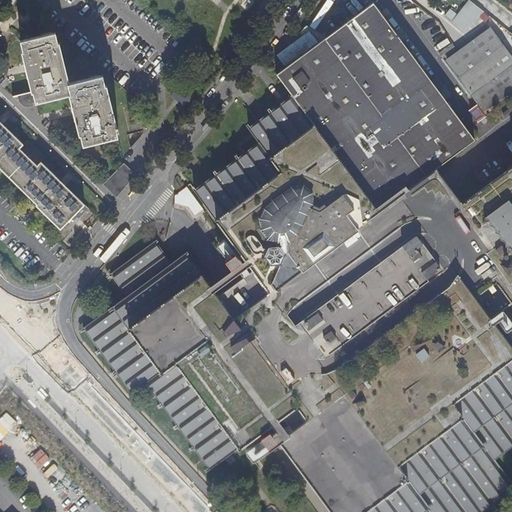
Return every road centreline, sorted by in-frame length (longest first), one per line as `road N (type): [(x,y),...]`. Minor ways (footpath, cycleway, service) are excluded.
road 1 (residential): [(125,214),(300,0)]
road 2 (tertiary): [(174,511),(0,332)]
road 3 (unknown): [(0,360),(144,511)]
road 4 (residential): [(125,214),(0,92)]
road 5 (unclassified): [(225,511),(112,389)]
road 6 (residential): [(112,389),(71,344),(64,312),(70,277)]
